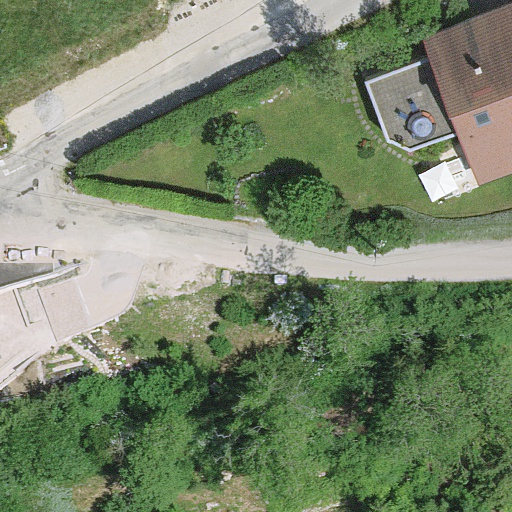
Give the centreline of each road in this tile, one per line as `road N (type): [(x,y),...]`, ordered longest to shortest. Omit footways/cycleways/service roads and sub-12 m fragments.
road 1 (residential): [(511,266),(317,260),(60,217),(0,189)]
road 2 (unclassified): [(0,175),(341,0)]
